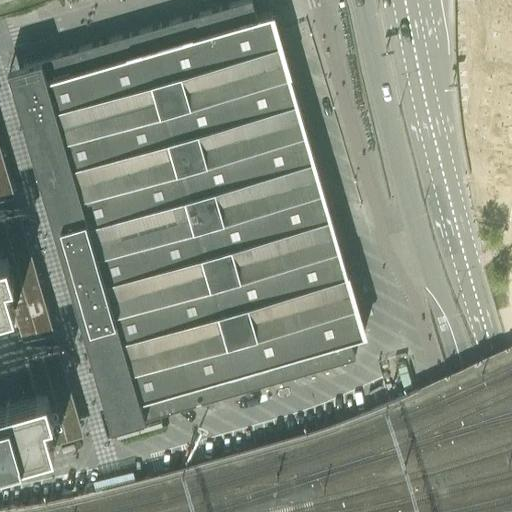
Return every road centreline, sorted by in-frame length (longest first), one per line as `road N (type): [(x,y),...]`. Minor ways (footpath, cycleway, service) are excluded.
road 1 (tertiary): [(357,0),(425,272),(504,511)]
road 2 (tertiary): [(511,420),(439,164),(416,0)]
